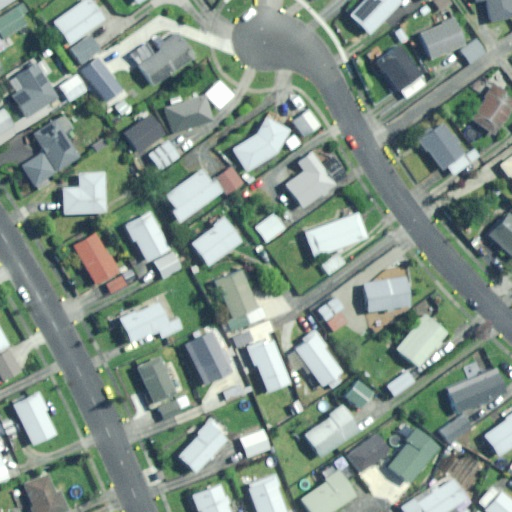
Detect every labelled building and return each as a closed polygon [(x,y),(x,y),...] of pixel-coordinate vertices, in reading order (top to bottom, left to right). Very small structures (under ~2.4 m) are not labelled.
[(102,20),(87,0),(83,0),(51,23),(66,45),(102,20)] [(398,2),(395,0),(361,0),(346,15),(366,34),(398,2)] [(471,0),(472,3),(482,0),(488,23),(511,16),(507,0),(471,0)] [(19,2),(0,14),(0,40),(23,26),(19,20),(18,17),(25,12),(19,2)] [(462,45),(449,18),(416,34),(429,61),(462,45)] [(397,28),(390,34),(398,44),(406,38),(397,28)] [(108,73),(129,58),(125,52),(138,43),(132,35),(98,60),(108,73)] [(191,59),(174,35),(157,47),(159,49),(135,65),(150,87),(191,59)] [(395,46),(372,62),(371,63),(380,76),(382,75),(401,101),(423,84),(395,46)] [(54,98),(32,64),(13,77),(21,88),(9,96),(23,118),(54,98)] [(231,95),(217,81),(202,95),(217,109),(231,95)] [(506,117),(505,116),(503,115),(511,103),(511,102),(490,86),(477,103),(478,104),(467,118),(490,136),(500,123),(501,124),(506,117)] [(210,121),(201,95),(162,108),(171,134),(210,121)] [(0,132),(11,125),(0,107),(0,132)] [(317,125),(305,109),(287,123),(299,139),(317,125)] [(67,129),(57,114),(28,133),(40,152),(18,167),(31,187),(76,157),(60,134),(67,129)] [(286,130),(264,118),(255,133),(229,149),(242,170),(273,153),(286,130)] [(462,155),(453,142),(437,119),(413,137),(437,170),(443,166),(449,175),(476,156),(471,149),(462,155)] [(297,144),(291,136),(281,143),(287,152),(297,144)] [(107,144),(103,137),(90,144),(94,152),(107,144)] [(177,156),(162,139),(143,155),(158,172),(177,156)] [(327,159),(317,166),(307,152),(293,163),(299,172),(282,185),(299,208),(327,188),(341,178),(327,159)] [(511,155),(510,157),(509,156),(496,165),(497,166),(511,187),(511,155)] [(222,196),(241,183),(237,178),(227,164),(210,177),(212,180),(208,183),(198,170),(162,196),(171,209),(168,211),(177,223),(219,192),(222,196)] [(102,213),(100,173),(76,174),(77,188),(60,189),(61,215),(102,213)] [(511,221),(500,211),(488,224),(490,226),(482,234),(511,260),(511,221)] [(166,249),(146,212),(122,225),(142,262),(166,249)] [(282,229),(271,214),(252,228),(264,243),(282,229)] [(363,238),(353,214),(302,233),(311,258),(363,238)] [(238,242),(221,220),(189,244),(205,266),(238,242)] [(114,271),(90,231),(68,245),(92,285),(114,271)] [(179,269),(170,253),(150,263),(159,280),(179,269)] [(130,267),(96,287),(103,298),(137,279),(130,267)] [(254,309),(237,270),(212,281),(228,319),(219,323),(224,335),(263,318),(259,307),(254,309)] [(360,313),(382,310),(382,313),(389,312),(389,309),(405,306),(401,278),(356,285),(360,313)] [(165,298),(154,302),(116,318),(126,343),(155,331),(158,338),(178,330),(165,298)] [(339,308),(332,298),(314,310),(321,321),(339,308)] [(345,322),(338,313),(321,325),(328,334),(345,322)] [(414,368),(430,349),(432,352),(439,344),(437,341),(443,333),(422,315),(392,349),(414,368)] [(232,335),(244,365),(255,361),(267,392),(290,383),(271,333),(256,339),(251,327),(232,335)] [(120,344),(113,328),(102,333),(109,348),(120,344)] [(216,350),(207,331),(200,335),(197,330),(190,334),(193,338),(180,344),(201,386),(228,372),(225,365),(228,363),(227,359),(233,356),(229,348),(222,352),(220,348),(216,350)] [(322,346),(311,330),(298,339),(301,343),(291,349),(318,387),(324,383),(329,390),(339,382),(335,376),(338,373),(320,347),(322,346)] [(0,382),(17,374),(0,337),(0,382)] [(173,395),(155,356),(134,365),(151,405),(173,395)] [(454,414),(476,405),(477,407),(486,404),(485,401),(502,395),(491,369),(444,389),(454,414)] [(411,382),(403,372),(383,387),(391,397),(411,382)] [(371,393),(355,379),(340,396),(356,410),(371,393)] [(246,392),(242,383),(220,392),(224,401),(246,392)] [(43,410),(35,393),(9,406),(28,446),(52,435),(40,411),(43,410)] [(178,413),(172,401),(155,408),(160,421),(178,413)] [(324,416),(326,419),(301,436),(317,458),(356,432),(344,415),(338,406),(324,416)] [(511,408),(500,418),(501,420),(479,437),(496,458),(511,445),(511,408)] [(473,435),(462,415),(436,429),(447,449),(473,435)] [(225,438),(206,420),(197,430),(192,425),(187,432),(193,438),(174,457),(191,473),(225,438)] [(436,449),(404,422),(394,433),(405,442),(384,467),(406,485),(436,449)] [(266,449),(259,430),(235,439),(243,458),(266,449)] [(379,471),(367,455),(350,467),(362,483),(379,471)] [(305,511),(329,511),(352,497),(343,484),(354,477),(340,456),(312,475),(319,485),(297,499),(305,511)] [(455,473),(437,484),(398,509),(399,511),(444,511),(455,505),(458,511),(473,501),(457,475),(455,473)] [(52,494),(45,475),(21,483),(30,511),(62,511),(55,493),(52,494)] [(284,511),(282,511),(274,489),(277,488),(272,475),(265,477),(242,486),(251,511),(285,511),(284,511)] [(226,511),(217,485),(189,495),(195,511),(226,511)] [(511,511),(511,504),(489,487),(474,506),(481,511),(511,511)]
